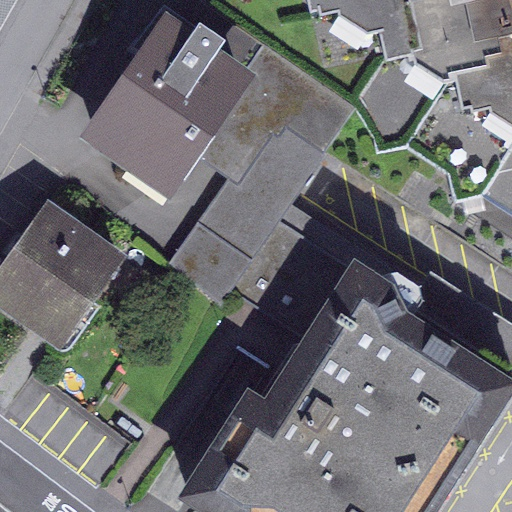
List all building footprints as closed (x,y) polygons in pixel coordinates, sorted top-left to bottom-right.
[(314,0),(338,15),(413,0),(314,0)] [(511,0),(413,0),(338,15),(511,125),(511,0)] [(334,135),(172,18),(88,133),(169,192),(198,151),(236,179),(177,260),(220,292),(334,135)] [(119,261),(48,211),(0,278),(0,300),(59,343),(119,261)] [(273,418),(254,406),(189,509),(194,511),(443,511),(511,403),(511,394),(400,324),(407,312),(358,282),(273,418)]
